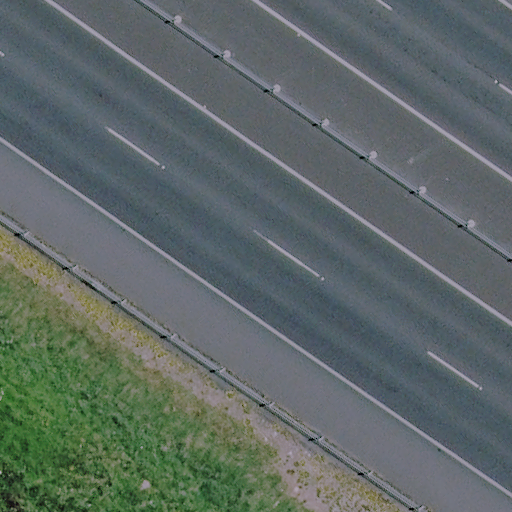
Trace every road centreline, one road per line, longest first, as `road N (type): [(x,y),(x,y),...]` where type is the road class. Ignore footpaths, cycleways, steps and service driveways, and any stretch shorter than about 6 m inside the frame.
road 1 (motorway): [(511,418),(0,64)]
road 2 (motorway): [(371,0),(511,96)]
